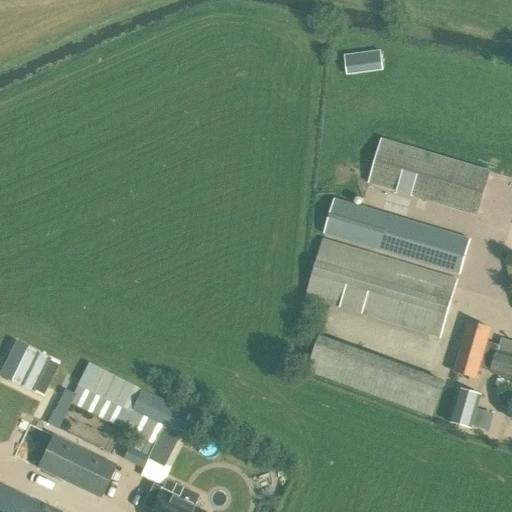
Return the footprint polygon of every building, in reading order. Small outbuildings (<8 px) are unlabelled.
[(382,50),(346,54),(349,74),(385,69),(382,50)] [(380,139),(368,183),(477,215),(489,170),(380,139)] [(471,238),(335,197),(324,233),(460,275),(471,238)] [(323,240),(305,298),(441,338),(458,280),(323,240)] [(469,322),(454,372),(476,379),(491,329),(469,322)] [(319,338),(307,373),(432,417),(444,382),(319,338)] [(500,345),(491,372),(511,378),(511,341),(502,338),(500,345)] [(68,399),(100,414),(117,378),(85,363),(68,399)] [(460,391),(450,423),(470,429),(479,397),(460,391)] [(152,395),(140,418),(177,436),(188,412),(152,395)] [(116,467),(50,436),(34,468),(101,499),(116,467)] [(127,448),(122,459),(142,469),(148,457),(127,448)] [(56,511),(0,485),(0,511),(56,511)] [(164,490),(152,511),(197,511),(191,508),(192,506),(164,490)]
